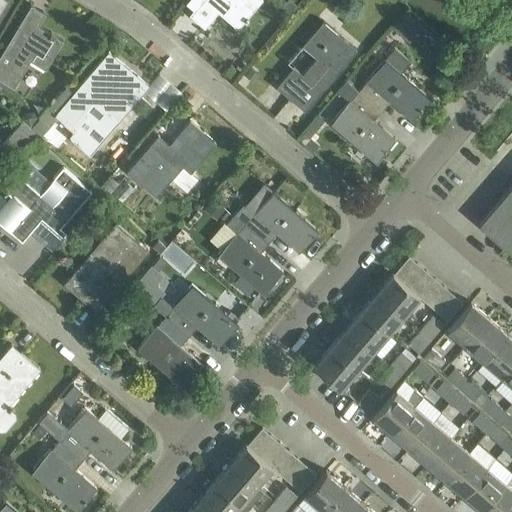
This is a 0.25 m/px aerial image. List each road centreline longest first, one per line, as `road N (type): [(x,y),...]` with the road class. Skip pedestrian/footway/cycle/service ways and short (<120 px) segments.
road 1 (residential): [(374,227),(132,20),(98,0)]
road 2 (residential): [(189,443),(0,282)]
road 3 (residential): [(424,511),(256,365)]
road 4 (residential): [(256,365),(374,227)]
road 5 (residential): [(401,195),(511,65)]
road 6 (residential): [(511,289),(401,195)]
